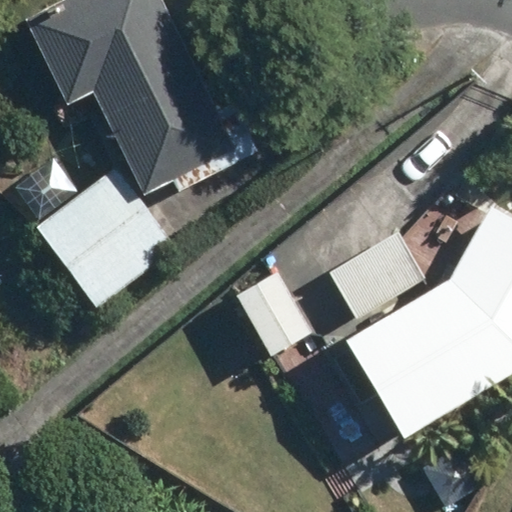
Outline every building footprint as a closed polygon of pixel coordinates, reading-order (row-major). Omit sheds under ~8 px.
[(164,0),(61,0),(27,17),(72,109),(117,87),(123,100),(196,64),(164,0)] [(178,248),(118,166),(37,225),(97,307),(178,248)] [(511,372),(511,213),(486,198),(450,275),(344,332),(398,433),(511,372)] [(423,273),(397,229),(328,271),(354,314),(423,273)] [(275,268),(234,291),(269,351),(310,327),(275,268)]
